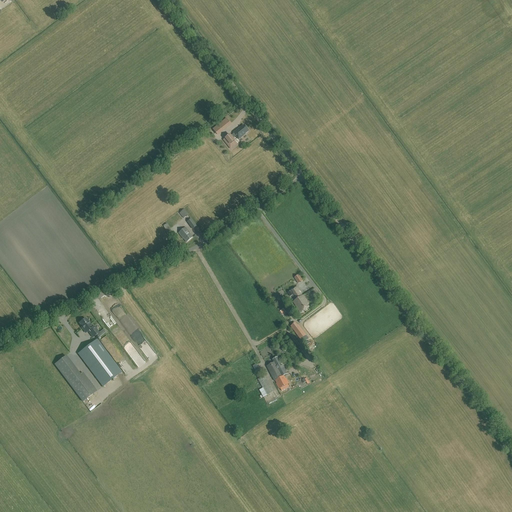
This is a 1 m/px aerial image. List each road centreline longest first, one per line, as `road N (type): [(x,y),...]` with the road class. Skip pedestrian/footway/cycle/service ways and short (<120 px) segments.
road 1 (unclassified): [(31,329),(214,237),(303,175),(168,0)]
road 2 (track): [(511,454),(303,175)]
road 3 (unknown): [(194,247),(263,363)]
